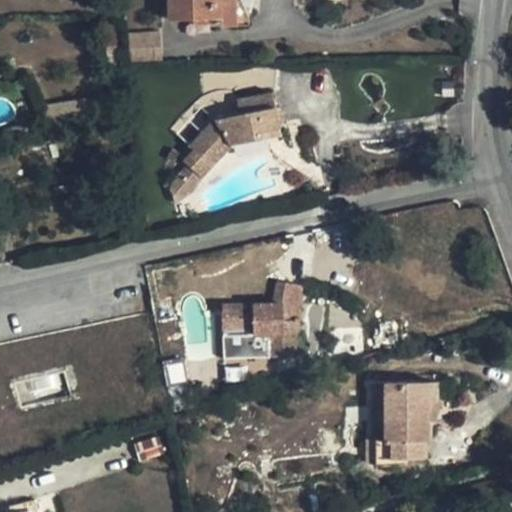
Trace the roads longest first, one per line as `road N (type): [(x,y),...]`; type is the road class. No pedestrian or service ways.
road 1 (residential): [(0,287),(502,177)]
road 2 (residential): [(501,0),(493,114),(502,177)]
